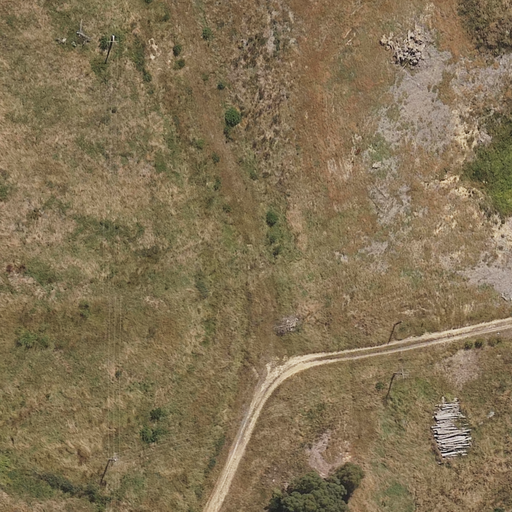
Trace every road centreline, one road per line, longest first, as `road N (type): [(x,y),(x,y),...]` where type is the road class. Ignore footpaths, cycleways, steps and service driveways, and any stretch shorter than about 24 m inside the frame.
road 1 (track): [(139,0),(269,376)]
road 2 (track): [(210,511),(258,394),(287,364),(511,326)]
